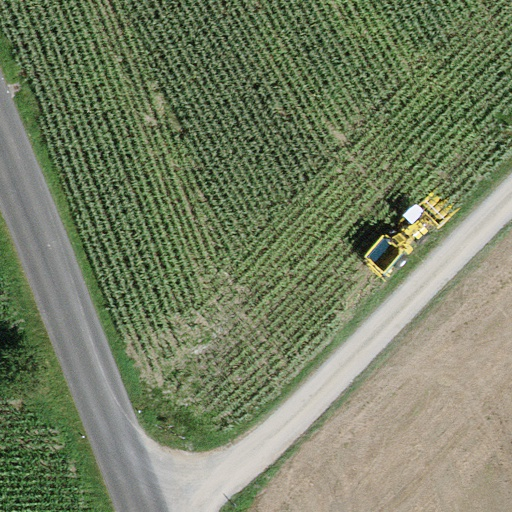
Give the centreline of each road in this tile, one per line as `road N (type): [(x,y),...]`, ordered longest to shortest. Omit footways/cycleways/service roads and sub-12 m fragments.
road 1 (track): [(189,511),(511,194)]
road 2 (tertiary): [(0,165),(135,511)]
